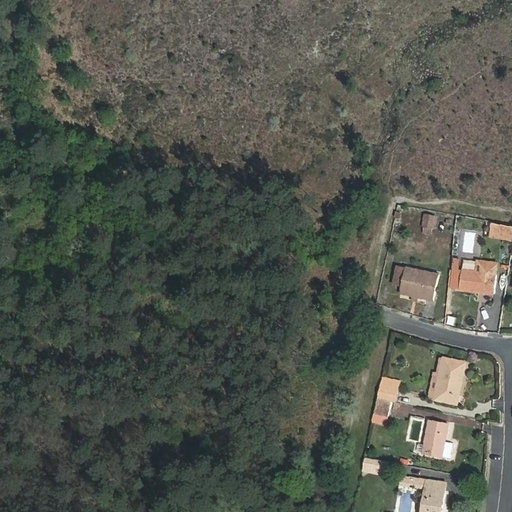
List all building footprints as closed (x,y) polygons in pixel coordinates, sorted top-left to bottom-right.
[(434,229),(437,215),(427,213),(425,227),(434,229)] [(511,240),(511,231),(511,226),(493,223),(491,236),(511,240)] [(482,271),(477,270),(463,268),(459,289),(496,295),(501,265),(484,262),(482,271)] [(435,303),(441,274),(407,266),(400,295),(435,303)] [(459,406),(468,364),(446,360),(438,401),(459,406)] [(398,382),(382,379),(378,399),(393,403),(394,403),(398,382)] [(378,399),(375,413),(390,417),(393,403),(378,399)] [(410,416),(407,440),(425,442),(428,418),(410,416)] [(444,458),(451,425),(430,421),(423,454),(444,458)] [(454,460),(457,444),(448,443),(444,458),(454,460)] [(386,471),(388,461),(366,457),(364,467),(386,471)] [(428,479),(403,474),(402,481),(427,486),(428,479)] [(444,511),(449,482),(428,479),(427,486),(422,511),(444,511)]
